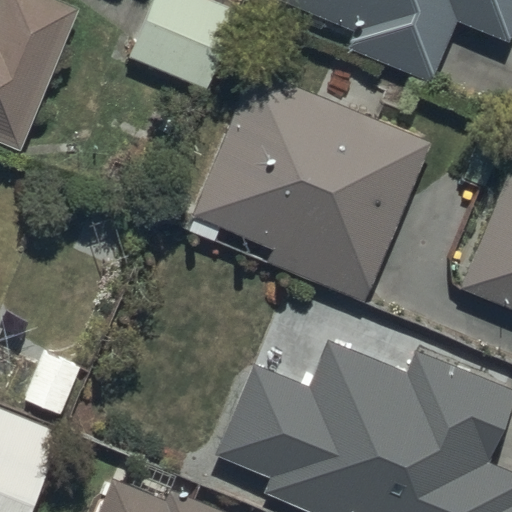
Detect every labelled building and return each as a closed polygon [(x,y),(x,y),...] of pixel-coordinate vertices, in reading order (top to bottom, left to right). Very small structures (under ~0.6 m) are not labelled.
[(0,0),(0,128),(14,134),(69,0),(0,0)] [(140,0),(124,43),(200,73),(228,0),(140,0)] [(451,6),(502,27),(511,2),(511,0),(309,0),(348,16),(341,34),(425,69),(451,6)] [(261,250),(358,290),(425,127),(247,54),(186,201),(267,234),(261,250)] [(511,163),(502,160),(455,274),(511,297),(511,163)] [(511,511),(511,459),(482,447),(511,376),(409,335),(400,356),(322,324),(303,371),(247,349),(209,441),(264,463),(257,479),(337,511),(511,511)] [(20,388),(57,403),(76,356),(40,341),(20,388)] [(0,396),(0,511),(16,511),(55,419),(0,396)] [(228,511),(233,503),(163,475),(159,484),(107,463),(87,511),(228,511)]
